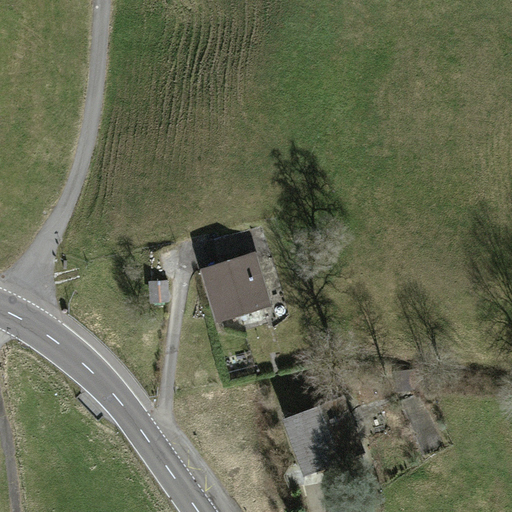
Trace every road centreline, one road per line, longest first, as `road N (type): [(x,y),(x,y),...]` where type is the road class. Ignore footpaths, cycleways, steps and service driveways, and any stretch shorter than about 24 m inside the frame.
road 1 (unclassified): [(105,0),(87,144),(16,316)]
road 2 (tertiary): [(16,316),(109,390),(198,511)]
road 3 (track): [(20,511),(0,383)]
